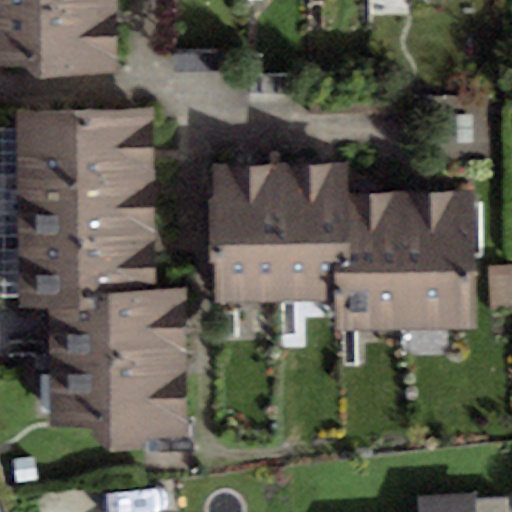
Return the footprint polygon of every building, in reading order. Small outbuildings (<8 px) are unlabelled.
[(0,0),(0,63),(104,64),(106,0),(0,0)] [(142,111),(15,112),(17,304),(48,304),(74,304),(74,286),(144,285),(142,111)] [(346,165),(201,168),(203,299),(323,297),(322,254),(348,253),(347,196),(346,165)] [(322,254),(323,297),(325,326),(471,325),(465,198),(347,196),(348,253),(322,254)] [(74,304),(48,304),(51,436),(176,434),(175,287),(144,285),(74,286),(74,304)] [(419,511),(511,511),(511,496),(419,498),(419,511)]
